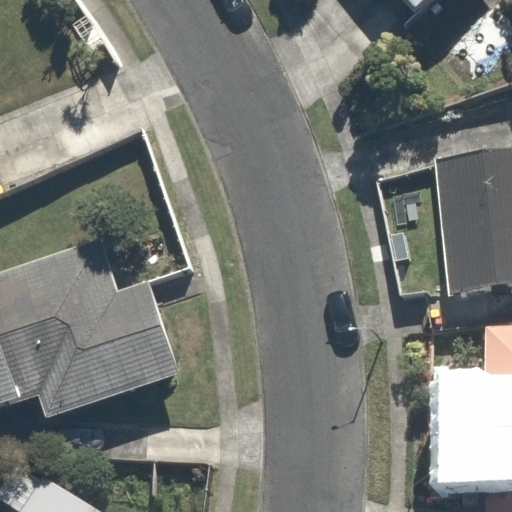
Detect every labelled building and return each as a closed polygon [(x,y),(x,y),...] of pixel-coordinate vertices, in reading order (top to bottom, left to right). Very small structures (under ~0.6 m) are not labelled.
[(411,0),(438,29),(469,0),(411,0)] [(511,308),(511,164),(443,171),(455,314),(511,308)] [(107,254),(0,292),(0,437),(54,418),(61,436),(193,389),(161,299),(127,311),(107,254)] [(511,511),(511,337),(492,338),(495,511),(511,511)] [(87,511),(29,477),(8,511),(87,511)]
